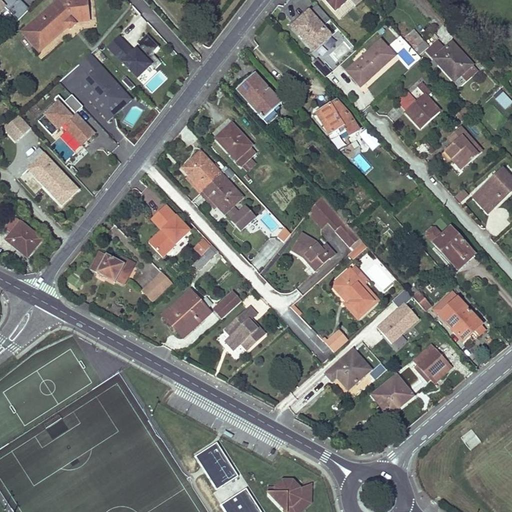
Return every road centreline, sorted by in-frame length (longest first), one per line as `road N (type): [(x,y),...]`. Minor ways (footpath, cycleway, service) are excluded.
road 1 (tertiary): [(38,299),(325,457),(353,481)]
road 2 (residential): [(287,310),(139,158)]
road 3 (residential): [(374,118),(511,268)]
road 4 (unclassified): [(139,158),(262,0)]
road 5 (unclassified): [(38,299),(139,158)]
road 6 (residential): [(387,470),(511,358)]
